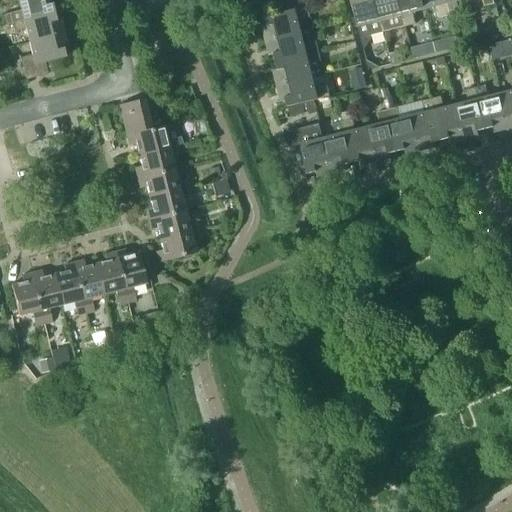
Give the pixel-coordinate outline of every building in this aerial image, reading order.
[(11,23),(53,13),(51,5),(55,4),(54,0),(17,0),(20,11),(9,13),(11,23)] [(263,27),(266,41),(301,32),(298,20),(309,17),(305,0),(283,0),(282,0),(285,12),(265,17),(267,26),(263,27)] [(383,32),(374,0),(350,0),(357,27),(363,50),(367,49),(371,40),(370,36),(383,32)] [(374,0),(383,32),(405,27),(398,0),(374,0)] [(398,0),(405,27),(415,24),(412,13),(424,10),(421,0),(398,0)] [(449,16),(445,0),(421,0),(424,10),(437,6),(440,18),(449,16)] [(456,1),(461,0),(445,0),(449,16),(459,13),(456,1)] [(53,13),(11,23),(13,33),(25,30),(28,42),(63,34),(59,19),(55,20),(53,13)] [(496,25),(490,35),(495,38),(504,36),(502,28),(496,25)] [(301,32),(266,41),(270,55),(274,54),(276,62),(318,52),(316,42),(304,45),(301,32)] [(63,34),(28,42),(31,55),(20,58),(25,80),(47,75),(44,63),(64,58),(62,49),(66,48),(63,34)] [(455,37),(433,43),(436,54),(458,48),(455,37)] [(511,46),(510,40),(488,46),(491,60),(511,54),(511,46)] [(433,43),(411,49),(414,60),(436,54),(433,43)] [(391,64),(404,61),(401,51),(389,55),(391,64)] [(277,85),(312,77),(309,64),(320,61),(318,52),(276,62),(278,70),(274,71),(277,85)] [(444,57),(436,59),(437,66),(446,64),(444,57)] [(381,68),(366,60),(369,71),(381,68)] [(312,77),(277,85),(281,100),(285,98),(288,107),(318,100),(317,99),(329,96),(327,86),(315,89),(312,77)] [(511,91),(500,94),(509,129),(511,127),(511,78),(510,79),(511,89),(511,91)] [(366,81),(353,84),(354,90),(367,87),(366,81)] [(495,132),(509,129),(500,94),(488,97),(485,86),(475,88),(485,130),(494,128),(495,132)] [(456,105),(465,140),(479,136),(478,132),(485,130),(475,88),(465,90),(468,102),(456,105)] [(126,136),(150,130),(145,111),(156,108),(153,97),(118,106),(126,136)] [(450,144),(465,140),(456,105),(443,108),(441,97),(431,99),(441,141),(449,139),(450,144)] [(433,143),(441,141),(431,99),(421,102),(424,113),(411,116),(420,151),(435,147),(433,143)] [(304,104),(288,108),(291,117),(306,113),(304,104)] [(420,151),(411,116),(399,119),(396,108),(386,110),(397,152),(405,150),(406,155),(420,151)] [(367,128),(376,162),(390,159),(389,154),(397,152),(386,110),(377,113),(379,124),(367,128)] [(341,115),(343,121),(352,119),(350,113),(341,115)] [(376,162),(367,128),(355,131),(352,119),(343,121),(342,121),(353,163),(361,161),(362,166),(376,162)] [(192,123),(195,134),(205,132),(202,120),(192,123)] [(345,165),(353,163),(342,121),(332,124),(335,136),(323,139),(332,173),(346,170),(345,165)] [(135,145),(138,156),(182,145),(180,136),(166,140),(163,126),(150,130),(126,136),(129,147),(135,145)] [(318,177),(332,173),(323,139),(311,142),(308,130),(297,133),(300,144),(308,175),(316,172),(318,177)] [(134,168),(137,178),(173,169),(170,157),(184,153),(182,145),(138,156),(140,167),(134,168)] [(210,176),(220,174),(218,168),(208,170),(210,176)] [(173,169),(137,178),(139,188),(145,187),(148,198),(192,186),(190,178),(176,182),(173,169)] [(218,181),(221,194),(229,192),(226,179),(218,181)] [(195,195),(192,186),(148,198),(151,209),(145,210),(147,220),(184,211),(181,198),(195,195)] [(184,211),(147,220),(150,230),(156,229),(159,239),(203,228),(201,220),(187,224),(184,211)] [(205,237),(203,228),(159,239),(161,250),(155,252),(158,263),(194,254),(191,240),(205,237)] [(124,250),(114,253),(127,303),(135,301),(132,287),(145,284),(138,253),(126,256),(124,250)] [(118,305),(127,303),(114,253),(104,255),(106,261),(95,264),(102,294),(115,291),(118,305)] [(90,298),(102,294),(95,264),(84,267),(82,261),(72,263),(85,314),(93,312),(90,298)] [(77,316),(85,314),(72,263),(62,266),(64,272),(53,275),(61,305),(73,302),(77,316)] [(48,308),(61,305),(53,275),(42,277),(41,271),(30,274),(43,324),(51,322),(48,308)] [(35,326),(43,324),(30,274),(20,276),(22,282),(10,285),(18,316),(31,312),(35,326)] [(131,319),(135,334),(147,328),(144,316),(131,319)] [(84,343),(87,355),(96,353),(93,341),(84,343)] [(51,359),(38,361),(40,374),(53,371),(51,359)]
